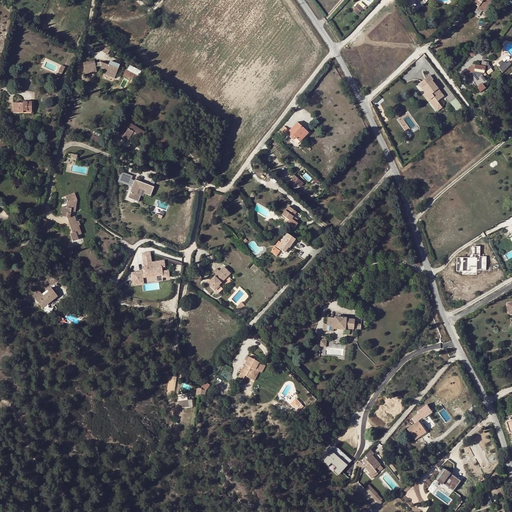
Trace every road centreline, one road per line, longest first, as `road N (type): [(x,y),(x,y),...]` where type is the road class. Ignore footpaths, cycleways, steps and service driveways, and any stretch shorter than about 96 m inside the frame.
road 1 (residential): [(253,322),(394,168)]
road 2 (residential): [(200,194),(204,184),(222,191),(229,185),(332,51)]
road 3 (residential): [(54,170),(59,151),(77,143),(200,194)]
road 4 (unclassified): [(447,322),(511,471)]
road 5 (residential): [(469,0),(362,104)]
road 6 (residential): [(200,194),(186,251),(146,240),(117,277)]
road 7 (track): [(70,511),(0,397)]
road 8 (residential): [(511,134),(414,221)]
